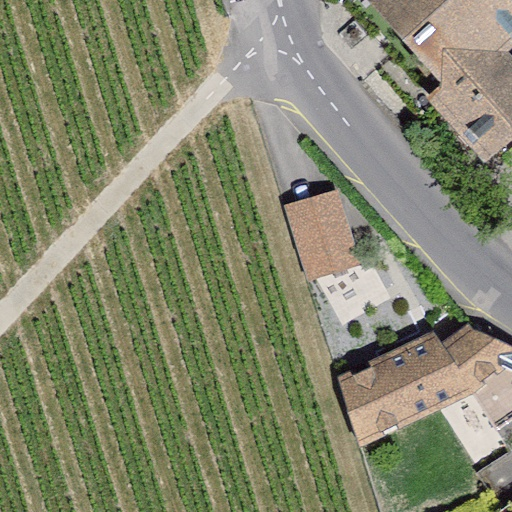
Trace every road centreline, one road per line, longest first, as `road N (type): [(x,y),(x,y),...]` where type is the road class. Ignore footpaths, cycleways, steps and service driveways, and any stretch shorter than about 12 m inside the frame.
road 1 (track): [(0,320),(226,82),(291,40)]
road 2 (residential): [(280,0),(291,40),(335,100),(469,261),(511,294)]
